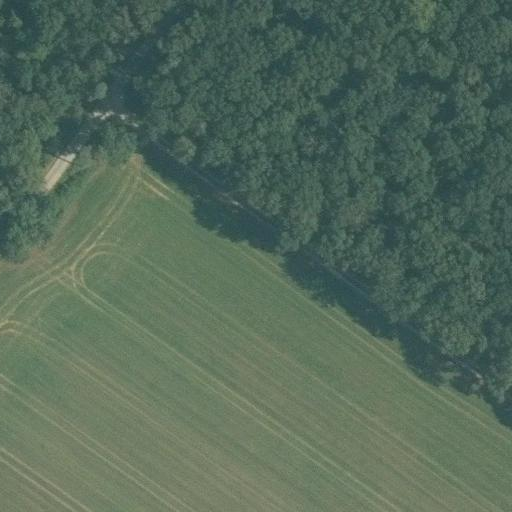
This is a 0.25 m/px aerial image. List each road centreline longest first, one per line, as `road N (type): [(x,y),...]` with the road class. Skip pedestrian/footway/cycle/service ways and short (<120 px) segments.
road 1 (track): [(134,124),(511,396)]
road 2 (unclassified): [(0,308),(229,0)]
